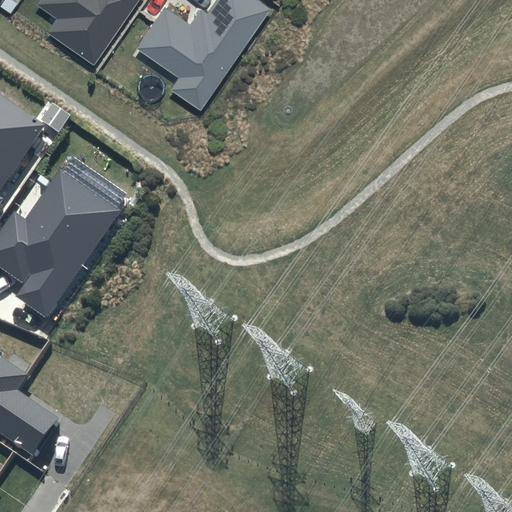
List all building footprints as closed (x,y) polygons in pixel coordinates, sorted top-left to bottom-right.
[(39,0),(35,5),(57,20),(50,32),(95,63),(138,0),(39,0)] [(270,10),(254,0),(217,0),(208,14),(201,10),(190,26),(164,9),(137,49),(178,77),(169,92),(200,113),(270,10)] [(0,188),(44,125),(0,94),(0,202),(4,198),(0,195),(0,188)] [(121,211),(61,170),(26,221),(15,212),(0,233),(0,266),(24,283),(15,296),(47,319),(121,211)] [(283,337),(257,320),(233,356),(259,373),(283,337)] [(0,432),(34,455),(60,418),(17,389),(27,375),(0,356),(0,354),(2,352),(0,350),(0,432)] [(434,426),(431,432),(492,461),(503,440),(439,409),(438,412),(417,402),(411,415),(434,426)]
